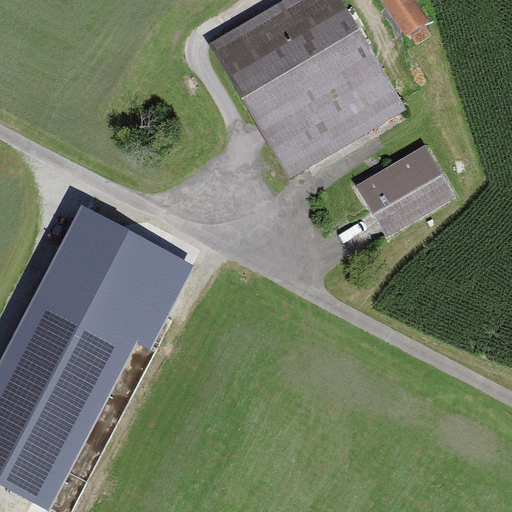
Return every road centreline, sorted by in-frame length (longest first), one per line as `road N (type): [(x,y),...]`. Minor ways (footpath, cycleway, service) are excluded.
road 1 (residential): [(0,130),(511,397)]
road 2 (track): [(0,321),(88,177)]
